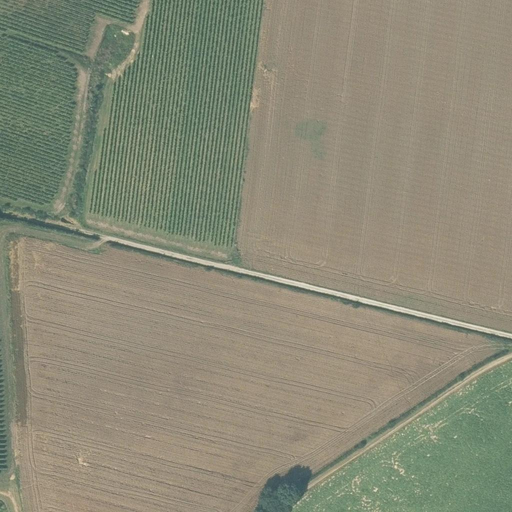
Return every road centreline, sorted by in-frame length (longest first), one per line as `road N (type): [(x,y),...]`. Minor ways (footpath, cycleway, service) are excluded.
road 1 (track): [(105,238),(511,338)]
road 2 (track): [(274,511),(490,363),(511,356)]
